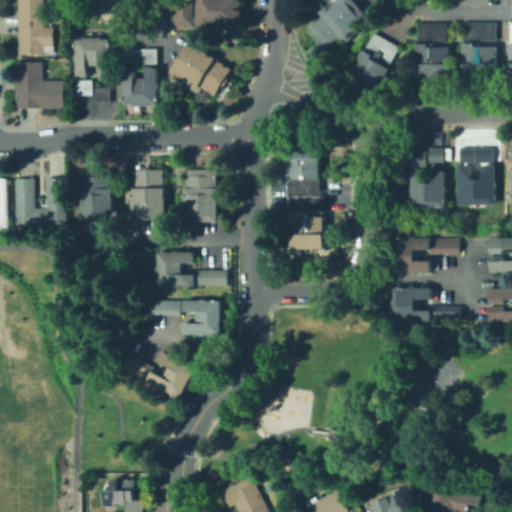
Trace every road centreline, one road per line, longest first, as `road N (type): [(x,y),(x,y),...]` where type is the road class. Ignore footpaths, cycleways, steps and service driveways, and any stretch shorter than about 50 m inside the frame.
road 1 (residential): [(274,0),(271,64),(252,119),(250,349),(187,435),(184,511)]
road 2 (residential): [(252,133),(0,143)]
road 3 (residential): [(363,135),(364,250),(352,272),(327,288),(251,288)]
road 4 (residential): [(511,112),(424,115),(363,135)]
